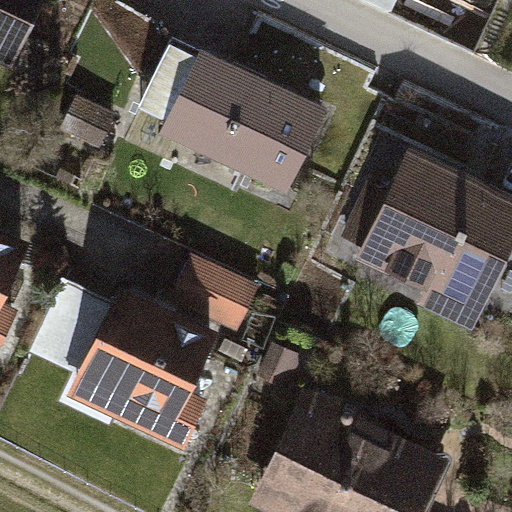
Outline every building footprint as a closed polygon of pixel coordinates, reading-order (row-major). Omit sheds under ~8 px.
[(70,0),(0,0),(0,57),(34,74),(70,0)] [(350,113),(193,39),(153,124),(310,198),(350,113)] [(511,304),(511,191),(431,150),(368,273),(495,338),(511,304)] [(56,244),(0,218),(0,356),(4,359),(56,244)] [(283,283),(205,250),(182,303),(260,336),(283,283)] [(182,303),(144,288),(92,400),(212,455),(260,336),(182,303)] [(444,511),(471,459),(332,391),(278,500),(301,511),(444,511)]
